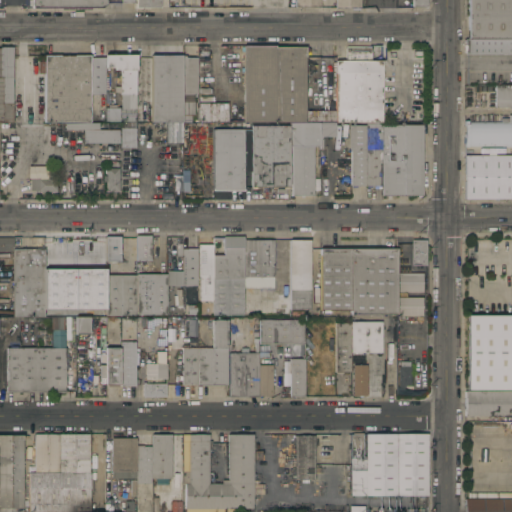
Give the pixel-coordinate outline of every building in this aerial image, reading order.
[(104,0),(104,4),(101,8),(31,8),(31,0),(104,0)] [(160,0),(160,8),(135,8),(135,0),(160,0)] [(319,0),(319,8),(294,8),(294,0),(319,0)] [(359,0),(359,9),(334,9),(334,0),(359,0)] [(467,0),(511,0),(511,39),(467,39),(467,0)] [(511,39),(511,55),(463,55),(463,39),(467,39),(511,39)] [(304,47),(304,123),(288,123),(274,123),(242,122),(242,46),(274,46),(274,47),(304,47)] [(0,47),(12,47),(11,123),(0,123),(0,47)] [(335,61),(345,61),(345,49),(370,49),(370,61),(380,61),(380,123),(365,123),(335,123),(335,61)] [(89,123),(71,122),(71,123),(52,123),(43,123),(43,55),(89,56),(89,58),(89,95),(89,123)] [(104,55),(135,55),(135,93),(119,93),(120,70),(113,70),(113,68),(104,68),(104,58),(104,55)] [(181,123),(150,123),(151,55),(181,55),(181,57),(181,95),(181,123)] [(196,58),(196,95),(181,95),(181,57),(196,58)] [(104,58),(104,68),(104,95),(89,95),(89,58),(104,58)] [(511,86),(511,101),(510,101),(510,108),(493,108),(494,86),(511,86)] [(104,122),(104,108),(120,108),(120,94),(135,94),(135,122),(104,122)] [(194,102),(194,115),(190,115),(190,123),(183,123),(183,115),(182,115),(182,102),(194,102)] [(227,105),(233,105),(233,117),(227,117),(227,122),(197,122),(197,103),(227,103),(227,105)] [(500,122),(500,118),(509,118),(509,122),(511,122),(511,147),(467,147),(464,147),(463,121),(467,121),(467,122),(500,122)] [(71,123),(71,130),(118,130),(118,143),(99,143),(99,146),(88,146),(88,143),(83,143),(83,146),(70,145),(70,143),(52,143),(52,123),(71,123)] [(319,146),(313,146),(312,196),(291,196),(291,146),(288,146),(288,126),(288,123),(304,123),(319,123),(319,137),(319,146)] [(335,123),(334,137),(319,137),(319,123),(335,123)] [(365,123),(380,123),(380,186),(365,186),(365,126),(365,123)] [(288,188),(250,187),(250,125),(288,126),(288,146),(288,188)] [(421,196),(381,196),(381,125),(422,125),(421,196)] [(365,186),(350,186),(350,126),(365,126),(365,186)] [(134,128),(134,147),(119,147),(119,128),(134,128)] [(242,190),(211,190),(212,129),(243,129),(242,190)] [(511,156),(511,199),(465,200),(465,156),(511,156)] [(28,167),(49,167),(49,179),(38,179),(29,179),(28,179),(28,167)] [(29,191),(29,179),(38,179),(49,179),(49,167),(56,167),(56,192),(50,192),(50,196),(46,196),(46,192),(37,192),(37,191),(29,191)] [(118,192),(106,192),(106,181),(102,181),(102,176),(106,176),(106,174),(104,174),(104,168),(118,168),(118,192)] [(89,193),(89,180),(92,180),(92,175),(101,175),(101,180),(102,180),(102,193),(89,193)] [(150,261),(135,262),(135,236),(150,235),(150,261)] [(0,290),(0,237),(12,237),(12,249),(12,290),(0,290)] [(119,262),(104,262),(104,237),(119,237),(119,262)] [(242,315),(211,315),(211,301),(212,255),(223,255),(223,237),(242,237),(242,240),(242,288),(242,305),(247,305),(247,315),(242,315)] [(220,238),(211,238),(211,255),(221,254),(220,238)] [(242,240),(272,240),(272,288),(242,288),(242,240)] [(310,240),(309,270),(312,270),(312,274),(312,283),(310,283),(309,317),(289,317),(289,240),(310,240)] [(411,266),(411,240),(425,240),(425,266),(411,266)] [(72,262),(56,262),(57,242),(72,242),(72,262)] [(211,301),(199,301),(199,276),(197,276),(197,245),(212,245),(212,255),(211,301)] [(12,249),(43,249),(43,307),(45,307),(45,314),(43,314),(43,317),(12,317),(12,290),(12,249)] [(196,249),(196,286),(181,286),(181,272),(181,257),(181,249),(196,249)] [(319,311),(319,249),(349,249),(349,311),(319,311)] [(395,315),(349,315),(349,311),(349,249),(396,249),(395,315)] [(181,286),(166,286),(166,272),(181,272),(181,286)] [(135,274),(165,274),(165,315),(135,315),(135,275),(135,274)] [(398,293),(398,274),(422,274),(422,294),(398,293)] [(135,316),(105,316),(105,275),(135,275),(135,315),(135,316)] [(274,315),(274,311),(272,311),(272,302),(281,302),(282,296),(288,296),(287,315),(274,315)] [(397,317),(397,298),(422,298),(422,317),(397,317)] [(511,391),(465,391),(465,315),(511,315),(511,391)] [(51,330),(51,317),(63,317),(63,330),(51,330)] [(74,317),(88,317),(88,335),(74,335),(74,317)] [(7,326),(12,326),(12,338),(7,338),(7,343),(0,343),(0,318),(7,318),(7,326)] [(257,319),(257,331),(232,331),(232,319),(257,319)] [(226,385),(197,385),(197,348),(211,348),(211,320),(226,320),(226,385)] [(258,320),(302,320),(302,344),(258,344),(258,320)] [(350,322),(380,322),(380,353),(378,353),(378,358),(365,358),(365,353),(350,353),(350,323),(350,322)] [(349,373),(342,373),(342,375),(335,375),(335,373),(334,373),(334,323),(350,323),(350,353),(349,373)] [(51,331),(64,331),(64,348),(51,349),(51,331)] [(120,342),(135,342),(134,386),(119,386),(119,385),(120,348),(120,342)] [(104,385),(105,348),(120,348),(119,385),(104,385)] [(181,348),(196,348),(196,385),(181,385),(181,348)] [(65,393),(5,393),(5,349),(65,349),(65,393)] [(141,397),(141,383),(144,383),(144,384),(160,384),(160,379),(144,379),(144,364),(154,364),(154,352),(164,352),(164,364),(165,364),(165,398),(141,397)] [(257,396),(228,396),(228,353),(257,353),(257,396)] [(177,358),(165,358),(165,375),(177,375),(177,358)] [(304,397),(288,397),(288,359),(304,359),(304,397)] [(271,396),(258,396),(258,365),(271,365),(271,396)] [(366,396),(352,396),(352,365),(366,365),(366,396)] [(409,368),(410,386),(406,386),(403,387),(403,392),(397,392),(397,367),(409,368)] [(328,369),(328,385),(323,385),(323,387),(320,387),(320,385),(312,385),(312,381),(306,381),(306,369),(328,369)] [(511,417),(464,417),(464,391),(465,391),(511,391),(511,417)] [(89,493),(89,511),(26,511),(26,473),(33,473),(33,434),(88,434),(88,480),(92,480),(92,493),(89,493)] [(181,469),(176,469),(176,453),(181,453),(181,435),(207,435),(207,484),(220,484),(220,481),(226,481),(227,434),(252,434),(252,509),(240,509),(240,511),(184,511),(184,509),(184,484),(181,484),(181,476),(183,476),(183,472),(181,472),(181,469)] [(426,496),(349,496),(349,434),(362,434),(361,460),(364,460),(364,434),(426,434),(426,496)] [(150,435),(170,435),(170,479),(150,479),(150,447),(150,435)] [(0,511),(0,436),(22,436),(22,473),(26,473),(26,511),(0,511)] [(313,480),(293,480),(293,436),(314,436),(313,480)] [(135,479),(111,479),(111,472),(110,472),(110,438),(135,438),(135,447),(135,479)] [(150,447),(150,479),(150,484),(135,484),(135,479),(135,447),(150,447)] [(463,511),(463,499),(466,499),(511,498),(511,511),(463,511)]
